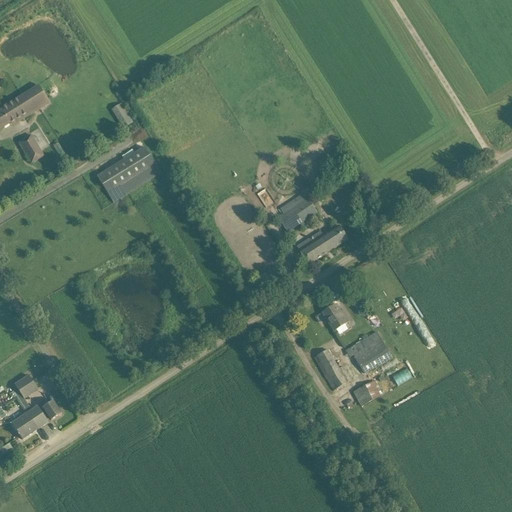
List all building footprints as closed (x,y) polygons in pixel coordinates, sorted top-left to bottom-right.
[(37,88),(7,106),(8,107),(16,120),(18,123),(19,123),(48,105),(37,88)] [(121,104),(113,109),(113,110),(118,116),(126,111),(121,104)] [(8,107),(0,111),(0,130),(16,120),(8,107)] [(19,143),(31,164),(44,156),(32,136),(19,143)] [(145,148),(98,176),(114,203),(161,174),(145,148)] [(257,194),(265,207),(274,201),(266,189),(257,194)] [(317,214),(304,194),(281,209),(284,215),(278,219),(287,233),(317,214)] [(312,238),(297,248),(309,265),(324,256),(348,240),(340,227),(325,236),(322,232),(312,238)] [(345,315),(342,317),(335,306),(323,314),(334,331),(349,321),(345,315)] [(349,349),(364,374),(391,358),(377,333),(349,349)] [(314,358),(333,391),(351,381),(343,367),(339,370),(335,363),(328,350),(314,358)] [(398,386),(413,378),(409,369),(393,377),(398,386)] [(27,414),(38,430),(48,423),(47,421),(50,419),(52,421),(62,414),(53,402),(43,408),(46,412),(43,414),(38,407),(32,411),(25,399),(38,390),(29,376),(15,385),(19,391),(15,394),(28,414),(27,414)] [(354,392),(361,407),(383,397),(376,382),(354,392)] [(20,436),(23,440),(38,430),(27,414),(11,425),(19,436),(20,436)]
